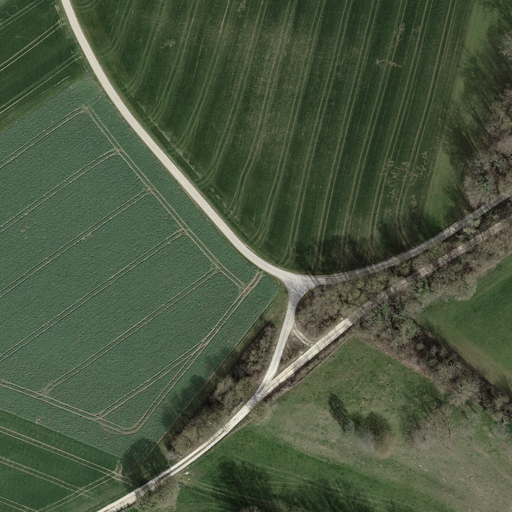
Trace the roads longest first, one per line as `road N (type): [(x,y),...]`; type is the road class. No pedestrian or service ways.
road 1 (track): [(297,280),(238,245),(130,120),(65,0)]
road 2 (track): [(317,347),(222,433),(105,511)]
road 3 (track): [(511,190),(400,258),(356,274),(297,280)]
road 4 (track): [(511,218),(375,301),(317,347)]
